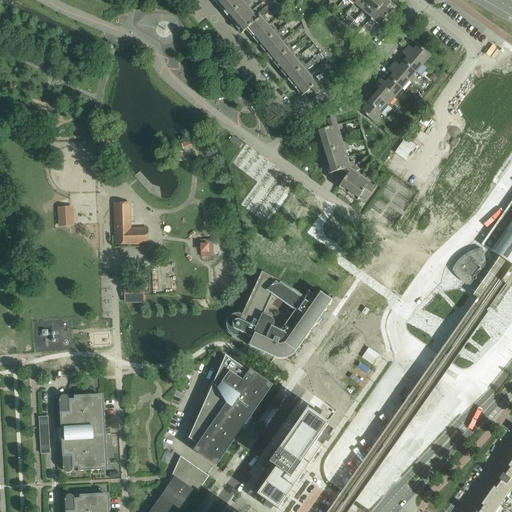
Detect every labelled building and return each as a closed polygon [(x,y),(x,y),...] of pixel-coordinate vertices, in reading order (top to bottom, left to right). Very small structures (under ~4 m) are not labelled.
[(239,0),(231,0),(222,7),(226,12),(224,14),(227,17),(248,0),(247,0),(241,0),(240,1),(239,0)] [(248,0),(227,17),(230,21),(232,19),(236,24),(250,13),(246,8),(251,4),(248,0)] [(358,0),(355,4),(363,11),(372,0),(358,0)] [(376,0),(372,0),(363,11),(371,18),(386,1),(385,0),(379,0),(378,2),(376,0)] [(386,1),(371,18),(380,26),(391,12),(386,8),(390,4),(386,1)] [(250,13),(236,24),(240,29),(238,30),(241,34),(246,31),(246,30),(262,17),(259,13),(254,17),(250,13)] [(246,30),(246,31),(249,34),(251,32),(255,37),(267,27),(263,22),(267,19),(263,15),(262,17),(246,30)] [(348,16),(344,22),(350,27),(355,21),(348,16)] [(267,27),(255,37),(259,42),(257,44),(260,47),(278,32),(275,29),(271,32),(267,27)] [(278,32),(260,47),(263,51),(265,49),(269,54),(281,44),(277,39),(280,36),(278,32)] [(281,44),(269,54),(273,59),(271,60),(274,64),(291,49),(288,45),(285,48),(281,44)] [(408,46),(405,50),(423,65),(430,56),(417,45),(413,50),(408,46)] [(291,49),(274,64),(276,67),(278,66),(282,70),(295,60),(291,55),(294,53),(291,49)] [(407,58),(403,62),(416,73),(423,65),(405,50),(402,54),(407,58)] [(295,60),(282,70),(286,75),(284,77),(287,80),(305,66),(302,62),(299,65),(295,60)] [(395,63),(391,66),(409,82),(416,73),(403,62),(399,67),(395,63)] [(305,66),(287,80),(290,84),(292,82),(296,87),(309,77),(305,72),(308,69),(305,66)] [(393,74),(389,79),(402,90),(409,82),(391,66),(388,70),(393,74)] [(309,77),(296,87),(300,92),(298,94),(302,97),(306,94),(316,85),(319,83),(316,79),(313,81),(309,77)] [(381,79),(377,83),(395,98),(402,90),(389,79),(385,83),(381,79)] [(379,91),(375,95),(388,106),(395,98),(377,83),(374,87),(379,91)] [(316,85),(306,94),(311,100),(321,92),(316,85)] [(367,96),(363,99),(381,114),(388,106),(375,95),(371,99),(367,96)] [(381,114),(363,99),(360,103),(365,107),(361,112),(374,123),(381,114)] [(319,137),(321,143),(338,137),(337,132),(343,130),(341,125),(335,127),(333,119),(327,121),(327,122),(318,125),(320,131),(315,133),(317,138),(319,137)] [(338,137),(321,143),(323,149),(321,149),(322,154),(348,146),(346,141),(340,143),(338,137)] [(348,146),(322,154),(323,158),(326,157),(328,163),(345,158),(343,152),(349,150),(348,146)] [(345,158),(328,163),(330,169),(327,170),(329,175),(334,173),(348,168),(347,164),(345,158)] [(334,173),(336,180),(341,184),(342,184),(350,172),(349,170),(348,168),(334,173)] [(342,184),(341,184),(338,188),(343,191),(344,189),(349,192),(359,178),(354,174),(350,172),(342,184)] [(359,178),(349,192),(354,196),(353,198),(357,201),(359,197),(365,201),(370,193),(372,194),(375,189),(368,184),(372,179),(368,176),(364,181),(359,178)] [(115,204),(116,245),(148,244),(148,229),(130,230),(130,204),(115,204)] [(60,208),(61,227),(71,226),(70,207),(60,208)] [(511,208),(485,248),(511,266),(511,208)] [(212,240),(200,240),(201,257),(213,257),(212,240)] [(460,281),(461,282),(466,285),(469,282),(479,267),(474,263),(480,254),(480,255),(483,251),(482,249),(479,249),(477,249),(474,250),(472,251),(470,252),(467,253),(465,255),(463,256),(461,258),(459,260),(457,261),(456,263),(454,265),(453,268),(452,270),(453,272),(454,273),(455,275),(456,276),(457,278),(458,279),(460,281)] [(469,282),(466,285),(468,286),(470,286),(472,287),(473,287),(475,287),(476,287),(477,287),(479,286),(480,285),(481,284),(482,282),(482,281),(483,279),(484,277),(484,275),(485,274),(485,272),(485,270),(485,266),(485,264),(485,262),(485,261),(485,259),(483,251),(480,255),(480,254),(474,263),(479,267),(469,282)] [(232,335),(233,335),(231,338),(288,377),(296,366),(287,359),(288,358),(290,357),(292,356),(293,355),(294,355),(295,353),(296,352),(296,351),(298,349),(298,348),(300,346),(302,343),(303,343),(302,343),(304,340),(305,340),(304,340),(306,337),(307,337),(308,334),(309,334),(310,331),(311,331),(311,330),(312,329),(313,328),(313,329),(314,327),(316,326),(318,326),(320,325),(319,325),(319,324),(322,320),(318,318),(318,317),(319,317),(320,317),(321,316),(322,315),(324,312),(326,309),(328,306),(330,303),(333,299),(333,298),(333,297),(332,297),(332,296),(331,296),(330,296),(326,297),(320,293),(317,298),(308,292),(305,297),(300,293),(294,289),(288,286),(281,282),(275,279),(269,275),(262,272),(251,295),(242,315),(241,314),(238,314),(235,314),(232,315),(230,317),(228,319),(227,322),(226,325),(227,328),(228,330),(229,333),(231,334),(232,335)] [(143,285),(124,286),(125,301),(144,301),(143,292),(143,285)] [(447,341),(443,346),(451,351),(452,352),(453,352),(454,352),(455,352),(456,352),(457,352),(458,351),(459,351),(459,350),(460,350),(460,349),(461,348),(461,347),(461,346),(461,345),(461,344),(461,343),(460,342),(459,341),(459,340),(458,340),(457,339),(456,339),(455,338),(454,338),(453,338),(452,338),(451,338),(450,338),(449,339),(448,340),(447,340),(447,341)] [(226,356),(198,418),(189,439),(198,445),(194,451),(216,466),(257,408),(255,406),(269,387),(226,356)] [(98,398),(97,395),(74,396),(74,400),(68,400),(69,412),(60,413),(62,457),(72,457),(72,469),(78,468),(78,472),(102,470),(102,467),(107,467),(105,435),(111,435),(110,429),(105,430),(103,398),(98,398)] [(269,464),(251,490),(266,502),(263,506),(271,511),(274,507),(278,510),(322,447),(316,443),(328,425),(326,423),(320,419),(314,415),(317,411),(310,406),(307,410),(302,407),(283,435),(285,437),(282,440),(280,439),(265,461),(269,464)] [(51,416),(47,417),(42,417),(43,429),(51,429),(51,416)] [(44,454),(49,454),(53,454),(52,441),(43,441),(44,454)] [(182,458),(158,511),(186,511),(210,478),(182,458)] [(511,460),(475,511),(500,511),(509,500),(511,502),(511,460)] [(109,511),(109,497),(103,497),(103,494),(79,496),(80,499),(74,499),(75,511),(65,511),(109,511)]
